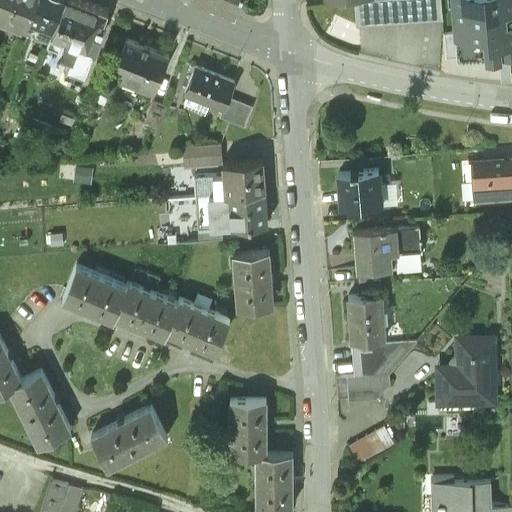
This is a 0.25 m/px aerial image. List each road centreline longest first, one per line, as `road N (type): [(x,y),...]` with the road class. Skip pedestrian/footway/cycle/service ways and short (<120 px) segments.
road 1 (residential): [(316,511),(292,56)]
road 2 (residential): [(511,105),(378,82),(292,56)]
road 3 (residential): [(292,56),(149,0)]
